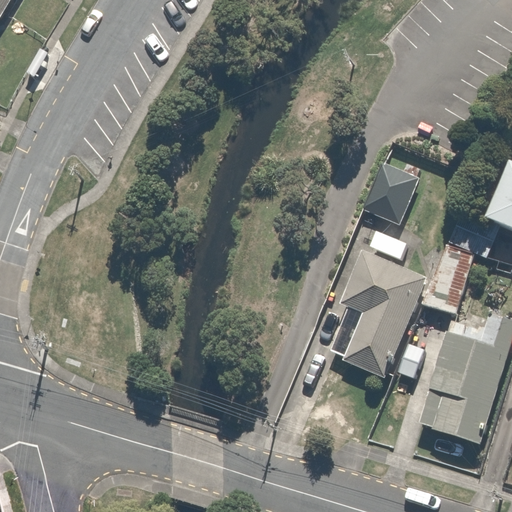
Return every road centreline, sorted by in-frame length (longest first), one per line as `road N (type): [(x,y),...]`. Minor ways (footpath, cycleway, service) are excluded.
road 1 (residential): [(31,408),(365,511)]
road 2 (residential): [(0,261),(31,175),(127,0)]
